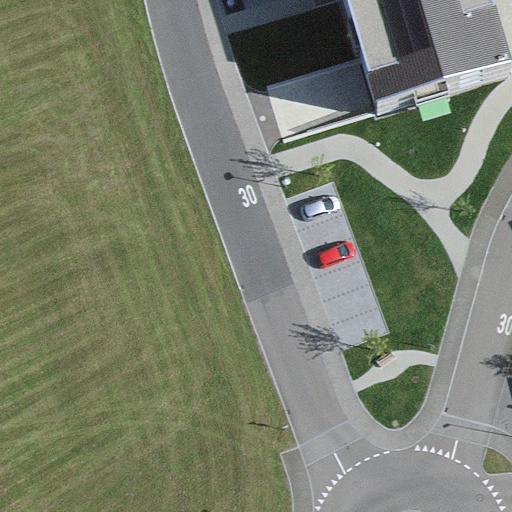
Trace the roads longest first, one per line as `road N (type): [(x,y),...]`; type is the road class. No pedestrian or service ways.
road 1 (residential): [(178,0),(308,398),(357,490)]
road 2 (residential): [(447,478),(511,264)]
